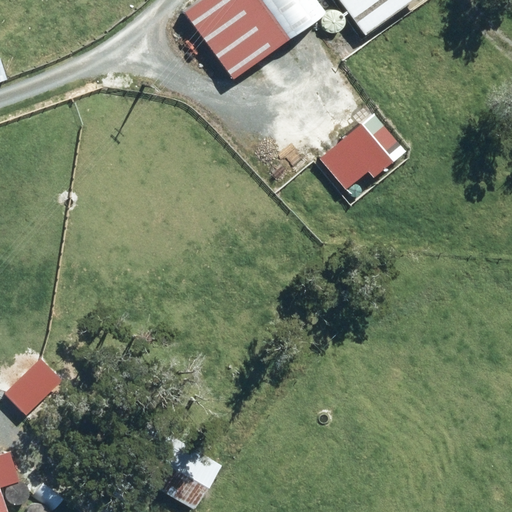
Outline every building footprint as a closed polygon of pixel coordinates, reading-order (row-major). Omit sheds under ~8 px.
[(245,0),(278,45),(324,12),(315,0),(245,0)] [(405,0),(330,0),(357,36),(405,0)] [(320,194),(303,172),(294,178),(312,200),(320,194)] [(146,480),(195,508),(219,466),(144,423),(131,447),(157,462),(146,480)] [(50,437),(39,442),(47,456),(57,450),(50,437)] [(6,453),(0,454),(0,511),(4,511),(0,498),(0,485),(16,480),(6,453)]
